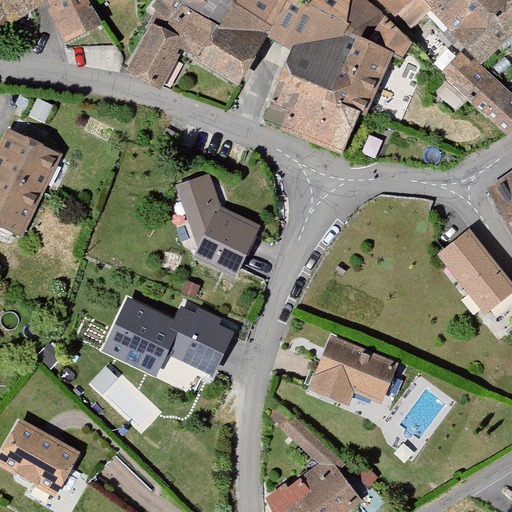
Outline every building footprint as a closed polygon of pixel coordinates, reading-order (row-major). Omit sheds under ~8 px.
[(0,0),(0,13),(15,42),(30,34),(25,24),(53,9),(71,44),(91,33),(99,29),(82,0),(0,0)] [(511,0),(164,0),(155,12),(159,14),(154,25),(159,29),(130,77),(167,96),(187,59),(205,66),(204,72),(247,95),(258,85),(278,47),(299,58),(276,117),(293,124),(288,136),(349,164),(400,66),(405,68),(421,49),(413,43),(426,26),(462,61),(447,79),(511,142),(511,98),(490,77),(511,55),(511,0)] [(12,131),(0,156),(0,225),(29,239),(67,156),(12,131)] [(511,179),(487,197),(511,232),(511,179)] [(214,181),(182,191),(203,253),(198,264),(244,285),(266,239),(227,221),(214,181)] [(511,287),(472,236),(440,260),(490,324),(495,320),(504,331),(511,325),(511,287)] [(182,324),(128,301),(104,357),(164,383),(173,360),(218,379),(237,333),(187,312),(182,324)] [(406,369),(336,341),(314,394),(356,410),(361,400),(389,411),(406,369)] [(287,413),(275,427),(323,469),(269,502),(275,511),(366,511),(371,509),(347,476),(352,470),(287,413)] [(85,456),(26,423),(1,468),(61,500),(85,456)]
